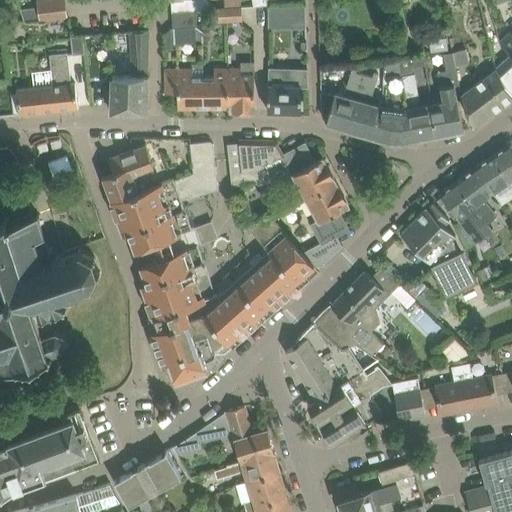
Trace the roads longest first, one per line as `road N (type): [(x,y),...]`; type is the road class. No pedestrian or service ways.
road 1 (unclassified): [(177,424),(74,122)]
road 2 (residential): [(74,122),(276,124),(332,135)]
road 3 (residential): [(302,464),(511,416)]
road 4 (residential): [(0,505),(100,474),(177,424)]
road 5 (residential): [(263,346),(383,226)]
road 6 (residential): [(302,464),(263,346)]
